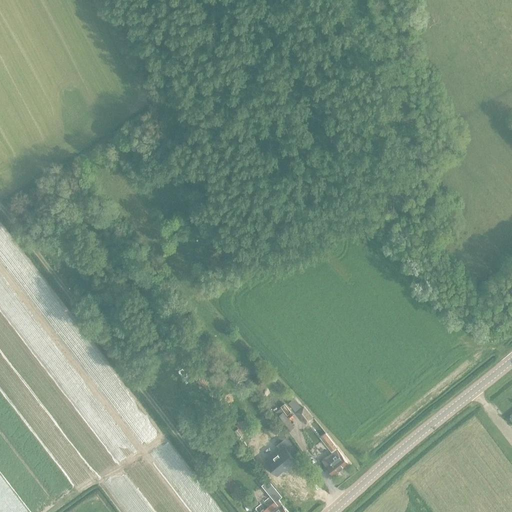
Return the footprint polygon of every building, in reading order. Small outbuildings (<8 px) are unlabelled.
[(295,397),(288,402),(294,410),(301,405),(295,397)] [(296,411),(305,424),(313,417),(304,405),(296,411)] [(294,426),(280,408),(273,413),(286,431),(294,426)] [(213,439),(219,445),(230,435),(225,429),(213,439)] [(322,460),(333,473),(348,462),(337,448),(337,449),(335,446),(336,446),(325,433),(320,437),(331,450),(331,449),(333,451),(322,460)] [(251,434),(247,437),(254,447),(258,444),(251,434)] [(280,449),(266,460),(277,474),(295,459),(293,456),(298,451),(286,436),(276,444),(280,449)] [(221,483),(229,494),(238,487),(230,476),(221,483)] [(275,501),(261,511),(288,511),(289,511),(279,498),(282,496),(268,479),(261,484),(275,501)]
